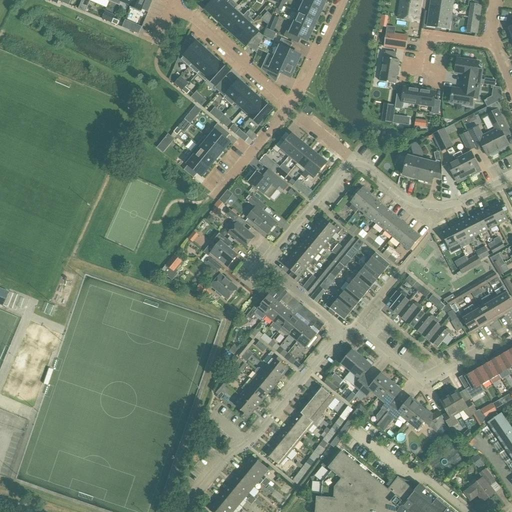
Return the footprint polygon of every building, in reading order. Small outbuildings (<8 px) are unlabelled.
[(150,0),(132,0),(131,6),(131,5),(129,8),(140,13),(142,10),(148,12),(153,1),(150,0)] [(213,17),(226,3),(222,0),(214,0),(205,10),(213,17)] [(321,11),(326,1),(323,0),(300,0),(300,1),(304,3),(321,11)] [(421,0),(400,0),(398,19),(418,22),(421,0)] [(431,0),(427,27),(449,30),(453,0),(431,0)] [(234,10),(226,3),(213,17),(222,24),(234,10)] [(321,11),(304,3),(300,13),(316,21),(321,11)] [(244,16),(236,8),(234,10),(222,24),(230,32),(244,16)] [(251,25),(254,21),(249,17),(251,15),(250,13),(248,11),(244,16),(230,32),(238,39),(251,25)] [(471,11),(470,18),(479,20),(480,13),(471,11)] [(300,13),(298,12),(293,21),(293,22),(312,31),(316,21),(300,13)] [(114,19),(115,16),(110,14),(107,21),(112,23),(114,19)] [(286,31),(283,37),(298,43),(300,38),(307,41),(312,31),(293,22),(293,21),(291,20),(291,21),(286,31)] [(130,31),(138,35),(142,27),(133,24),(130,31)] [(263,37),(258,33),(259,32),(251,25),(238,39),(246,47),(249,44),(257,51),(263,37)] [(469,25),(468,32),(477,34),(478,27),(469,25)] [(405,50),(407,38),(393,36),(393,41),(386,40),(385,47),(405,50)] [(281,47),(276,57),(295,67),(300,56),(289,50),(292,43),(282,38),(278,46),(281,47)] [(192,64),(205,50),(197,42),(193,47),(186,40),(181,52),(184,56),(181,60),(189,68),(193,64),(192,64)] [(200,71),(213,57),(205,50),(192,64),(193,64),(200,71)] [(384,58),(380,82),(396,84),(397,76),(398,76),(399,68),(398,68),(399,60),(395,60),(396,53),(386,52),(385,58),(384,58)] [(264,65),(262,70),(276,83),(281,73),(290,77),(295,67),(276,57),(269,54),(264,65)] [(221,64),(213,57),(200,71),(197,74),(205,82),(208,79),(221,64)] [(480,87),(483,70),(478,69),(479,62),(457,59),(455,73),(465,74),(463,84),(480,87)] [(230,71),(221,63),(221,64),(208,79),(216,86),(215,88),(220,93),(230,81),(226,76),(230,71)] [(235,102),(248,88),(239,81),(235,85),(230,81),(220,93),(224,97),(223,98),(232,106),(235,102)] [(478,100),(480,87),(463,84),(462,90),(453,89),(450,102),(472,106),(473,99),(478,100)] [(492,97),(484,101),(487,107),(491,105),(497,102),(500,101),(503,99),(501,88),(493,87),(492,97)] [(243,109),(256,95),(248,88),(235,102),(243,109)] [(418,104),(420,90),(404,88),(403,96),(397,95),(395,108),(401,109),(402,102),(418,104)] [(434,101),(436,93),(420,90),(418,104),(433,106),(432,114),(438,115),(440,101),(434,101)] [(200,96),(196,92),(191,98),(195,101),(200,96)] [(264,103),(263,102),(256,95),(243,109),(251,116),(251,117),(264,103)] [(267,116),(272,110),(264,102),(263,102),(264,103),(251,117),(251,116),(250,117),(259,125),(263,120),(264,120),(268,116),(267,116)] [(493,110),(487,113),(488,115),(491,121),(496,130),(489,133),(498,151),(499,153),(506,149),(506,147),(509,145),(503,134),(509,131),(502,116),(499,110),(501,109),(497,103),(497,102),(491,105),(493,110)] [(395,105),(385,103),(383,119),(382,121),(393,123),(393,121),(394,115),(395,105)] [(197,116),(201,111),(195,106),(191,111),(197,116)] [(230,134),(218,124),(207,137),(206,137),(223,151),(230,143),(226,139),(230,134)] [(239,129),(233,125),(229,130),(235,134),(239,129)] [(478,127),(468,132),(475,147),(482,145),(483,148),(487,156),(491,155),(492,156),(499,153),(498,151),(489,133),(483,136),(478,127)] [(249,137),(239,129),(235,134),(245,142),(249,137)] [(338,129),(335,133),(342,140),(346,137),(338,129)] [(445,129),(432,135),(440,151),(453,145),(445,129)] [(468,132),(461,136),(468,151),(475,147),(468,132)] [(281,139),(272,149),(278,154),(280,151),(289,158),(290,156),(301,142),(292,135),(286,143),(281,139)] [(206,137),(207,137),(205,136),(198,144),(216,160),(223,151),(206,137)] [(290,156),(298,162),(309,149),(301,142),(290,156)] [(216,160),(198,144),(191,153),(209,168),(216,160)] [(317,156),(309,149),(298,162),(295,166),(304,173),(307,170),(307,169),(317,156)] [(461,151),(457,153),(468,176),(471,174),(472,176),(481,171),(471,152),(463,156),(461,151)] [(209,168),(191,153),(184,161),(188,165),(184,170),(194,178),(198,173),(202,177),(209,168)] [(456,160),(448,164),(458,183),(466,179),(466,177),(468,176),(457,153),(453,155),(456,160)] [(263,159),(260,162),(264,165),(268,169),(270,167),(274,162),(265,155),(263,159)] [(307,169),(307,170),(315,176),(326,163),(317,156),(307,169)] [(409,156),(404,176),(417,179),(422,160),(409,156)] [(390,175),(398,165),(391,159),(383,169),(390,175)] [(422,160),(417,179),(431,183),(432,177),(442,179),(442,162),(436,160),(435,163),(422,160)] [(279,168),(277,172),(285,178),(287,175),(279,168)] [(257,173),(249,182),(253,185),(252,187),(257,191),(258,189),(270,199),(277,189),(279,187),(284,191),(288,185),(270,170),(264,178),(257,173)] [(353,204),(350,208),(355,213),(359,209),(371,195),(372,194),(363,187),(361,190),(359,188),(351,198),(353,200),(350,202),(353,204)] [(221,199),(219,200),(223,204),(224,204),(228,200),(223,195),(221,199)] [(371,195),(359,209),(367,216),(379,202),(371,195)] [(256,207),(248,217),(268,233),(276,223),(262,211),(265,206),(253,196),(249,201),(256,207)] [(379,202),(367,216),(376,223),(387,209),(379,202)] [(489,208),(490,209),(498,225),(508,220),(504,212),(507,210),(504,204),(501,206),(499,202),(489,208)] [(229,209),(225,213),(234,221),(238,216),(229,209)] [(387,209),(376,223),(384,230),(396,216),(387,209)] [(490,209),(480,214),(488,230),(498,225),(490,209)] [(480,214),(471,218),(479,235),(488,230),(480,214)] [(396,216),(384,230),(393,237),(404,223),(396,216)] [(323,217),(316,225),(332,238),(336,233),(338,234),(342,229),(337,224),(334,226),(323,217)] [(471,218),(461,223),(471,243),(473,242),(474,240),(473,238),(479,235),(471,218)] [(233,227),(229,233),(245,247),(254,236),(244,227),(237,222),(237,223),(234,221),(231,225),(233,227)] [(404,223),(393,237),(401,244),(413,230),(404,223)] [(461,223),(451,228),(461,248),(471,243),(461,223)] [(316,225),(310,233),(328,248),(330,247),(329,245),(327,243),(332,238),(316,225)] [(354,225),(349,231),(353,234),(358,228),(354,225)] [(358,228),(353,234),(357,237),(361,231),(358,228)] [(451,228),(441,233),(450,249),(451,253),(461,248),(451,228)] [(413,230),(401,244),(409,251),(421,237),(413,230)] [(198,235),(194,231),(188,238),(192,242),(198,235)] [(211,242),(204,251),(209,255),(211,252),(228,266),(238,255),(233,250),(229,247),(233,242),(220,231),(211,242)] [(310,233),(303,241),(319,254),(323,248),(325,250),(327,250),(328,248),(310,233)] [(369,237),(366,241),(372,245),(375,241),(369,237)] [(197,241),(194,245),(201,251),(205,247),(197,241)] [(303,241),(297,249),(315,264),(316,263),(316,261),(314,259),(319,254),(303,241)] [(375,241),(372,245),(377,250),(380,246),(375,241)] [(343,247),(330,263),(333,266),(346,250),(343,247)] [(353,247),(346,255),(351,259),(358,251),(353,247)] [(297,249),(290,256),(306,269),(310,264),(312,266),(314,266),(315,264),(297,249)] [(386,251),(383,254),(388,259),(391,255),(386,251)] [(368,256),(366,258),(384,273),(390,264),(376,253),(372,258),(370,256),(368,256)] [(173,271),(181,261),(173,255),(165,265),(173,271)] [(346,255),(340,263),(345,267),(351,259),(346,255)] [(391,255),(388,259),(394,264),(397,260),(391,255)] [(290,256),(283,264),(296,275),(293,278),(298,283),(302,278),(300,276),(306,269),(290,256)] [(210,257),(205,264),(216,273),(222,267),(210,257)] [(367,264),(363,269),(377,280),(384,273),(366,258),(365,260),(365,263),(367,264)] [(468,261),(458,267),(463,275),(472,269),(470,266),(468,261)] [(330,263),(316,278),(320,281),(333,266),(330,263)] [(354,272),(353,273),(353,274),(371,288),(377,280),(363,269),(359,274),(356,271),(354,272)] [(492,275),(487,278),(489,282),(494,280),(498,277),(495,273),(492,275)] [(221,274),(211,285),(217,290),(215,292),(221,297),(222,295),(228,299),(237,287),(221,274)] [(353,281),(350,284),(364,296),(371,288),(353,274),(351,277),(351,279),(353,281)] [(409,275),(405,280),(418,291),(422,286),(409,275)] [(316,278),(307,290),(311,293),(320,281),(316,278)] [(487,278),(478,283),(480,288),(489,282),(487,278)] [(478,283),(469,289),(471,293),(480,288),(478,283)] [(350,284),(343,292),(358,304),(364,296),(350,284)] [(320,286),(311,297),(316,301),(325,290),(320,286)] [(422,286),(418,291),(426,297),(430,292),(422,286)] [(501,292),(496,295),(497,296),(507,313),(511,310),(511,301),(506,291),(503,287),(499,289),(501,292)] [(0,288),(0,305),(2,306),(8,292),(0,288)] [(469,289),(460,294),(463,298),(464,301),(465,301),(463,298),(471,293),(469,289)] [(340,296),(337,300),(351,312),(358,304),(343,292),(340,290),(338,292),(338,295),(340,296)] [(401,295),(390,308),(398,315),(410,301),(405,297),(407,296),(406,293),(403,291),(401,291),(399,294),(401,295)] [(247,315),(239,325),(241,327),(248,323),(252,319),(257,313),(263,318),(266,315),(277,301),(276,300),(269,294),(259,307),(256,305),(247,315)] [(455,297),(454,298),(456,302),(463,298),(460,294),(455,297)] [(285,308),(279,303),(283,298),(280,295),(276,300),(277,301),(266,315),(274,322),(285,308)] [(433,295),(428,300),(434,304),(438,299),(433,295)] [(490,295),(486,297),(488,301),(498,318),(507,313),(497,296),(492,299),(490,295)] [(332,297),(326,305),(330,308),(335,312),(344,319),(344,320),(351,312),(337,300),(332,297)] [(484,304),(479,306),(490,323),(498,318),(488,301),(486,297),(481,300),(484,304)] [(410,301),(398,315),(406,322),(420,305),(417,303),(415,303),(414,305),(410,301)] [(420,305),(406,322),(414,328),(425,314),(421,311),(422,309),(422,307),(420,305)] [(472,305),(468,307),(471,311),(481,329),(490,323),(479,306),(475,309),(472,305)] [(466,314),(462,316),(467,324),(463,326),(466,331),(469,329),(471,331),(468,333),(469,335),(472,334),(481,329),(471,311),(468,307),(464,310),(466,314)] [(274,322),(271,325),(278,332),(282,328),(293,314),(291,313),(285,308),(274,322)] [(301,321),(295,316),(299,311),(295,308),(291,313),(293,314),(282,328),(282,329),(281,330),(281,331),(284,333),(286,335),(287,335),(288,334),(289,335),(301,321)] [(425,314),(414,328),(422,334),(435,318),(433,316),(431,316),(429,318),(425,314)] [(455,314),(450,317),(452,321),(452,322),(457,332),(464,328),(455,314)] [(435,318),(422,334),(430,341),(441,327),(437,324),(438,322),(438,320),(435,318)] [(309,327),(307,326),(301,321),(289,335),(297,341),(309,327)] [(309,327),(297,341),(306,348),(307,346),(309,348),(318,338),(316,336),(317,334),(311,329),(314,324),(311,321),(307,326),(309,327)] [(441,327),(430,341),(438,348),(449,334),(450,335),(452,333),(452,331),(449,329),(447,329),(445,331),(441,327)] [(493,327),(487,330),(490,338),(496,335),(493,327)] [(255,329),(251,334),(257,339),(259,337),(260,338),(263,335),(255,329)] [(389,331),(383,340),(388,344),(395,336),(389,331)] [(251,338),(244,346),(248,349),(255,341),(251,338)] [(280,346),(272,340),(268,344),(276,351),(280,346)] [(249,358),(253,353),(248,349),(244,346),(240,351),(244,354),(249,358)] [(288,353),(280,346),(276,351),(284,357),(288,353)] [(353,349),(341,363),(351,371),(362,357),(353,349)] [(511,355),(509,350),(500,355),(508,370),(511,367),(511,355)] [(273,357),(266,364),(282,377),(288,369),(281,363),(282,360),(272,351),(270,354),(273,357)] [(288,353),(284,357),(293,364),(296,360),(288,353)] [(500,355),(491,361),(501,378),(505,376),(503,373),(508,370),(500,355)] [(351,383),(360,390),(369,379),(364,375),(372,365),(371,365),(373,363),(368,359),(366,361),(362,357),(351,371),(356,376),(351,383)] [(491,361),(482,366),(490,380),(492,384),(501,378),(491,361)] [(258,368),(256,370),(275,385),(282,377),(266,364),(262,370),(260,368),(258,368)] [(482,366),(473,371),(482,385),(490,380),(482,366)] [(238,367),(234,373),(237,376),(242,371),(238,367)] [(257,375),(253,380),(269,393),(275,385),(256,370),(255,371),(255,373),(257,375)] [(473,371),(464,376),(471,387),(465,390),(471,399),(485,391),(484,390),(482,385),(473,371)] [(379,397),(392,381),(382,373),(375,382),(370,378),(369,379),(360,390),(357,394),(362,399),(366,395),(367,396),(372,391),(379,397)] [(330,376),(325,383),(335,390),(340,384),(330,376)] [(246,383),(244,386),(262,401),(269,393),(253,380),(249,386),(246,383)] [(223,381),(214,392),(218,395),(226,384),(223,381)] [(385,411),(374,424),(378,427),(400,401),(399,402),(395,398),(402,390),(392,381),(379,397),(386,403),(382,408),(385,411)] [(245,391),(240,396),(256,408),(262,401),(244,386),(242,388),(245,391)] [(321,386),(314,395),(328,406),(335,398),(321,386)] [(458,391),(449,396),(460,413),(465,410),(469,417),(477,412),(470,400),(465,403),(458,391)] [(511,397),(510,394),(501,399),(504,404),(511,399),(511,397)] [(314,395),(307,403),(321,415),(328,406),(314,395)] [(240,396),(234,404),(241,410),(239,412),(247,419),(256,408),(240,396)] [(449,396),(441,401),(448,413),(443,416),(450,428),(458,423),(454,416),(460,413),(449,396)] [(400,401),(378,427),(383,431),(386,427),(387,428),(395,419),(396,420),(401,415),(408,421),(421,406),(411,397),(404,405),(400,401)] [(501,399),(489,406),(493,414),(497,412),(496,409),(504,404),(501,399)] [(307,403),(300,411),(314,423),(321,415),(307,403)] [(360,405),(356,410),(361,414),(363,416),(367,411),(360,405)] [(349,406),(341,417),(345,420),(353,409),(349,406)] [(421,406),(408,421),(418,429),(424,422),(436,431),(445,420),(439,410),(434,414),(432,412),(427,408),(426,410),(421,406)] [(356,410),(330,445),(335,449),(361,414),(356,410)] [(300,411),(293,420),(307,432),(309,430),(313,433),(318,427),(314,424),(314,423),(300,411)] [(511,428),(502,414),(489,422),(511,456),(511,428)] [(341,417),(334,426),(338,429),(340,427),(345,420),(341,417)] [(293,420),(286,428),(301,440),(307,432),(293,420)] [(334,426),(328,434),(332,437),(338,429),(334,426)] [(286,428),(280,437),(294,448),(301,440),(286,428)] [(328,434),(323,441),(327,444),(332,437),(328,434)] [(280,437),(273,445),(287,457),(294,448),(280,437)] [(273,445),(265,454),(280,465),(287,457),(273,445)] [(320,445),(315,452),(319,455),(324,448),(320,445)] [(332,471),(322,482),(321,497),(317,497),(315,511),(453,511),(420,485),(415,491),(398,477),(388,489),(342,451),(328,468),(332,471)] [(315,452),(310,458),(314,461),(319,455),(315,452)] [(473,458),(479,467),(484,463),(478,454),(473,458)] [(253,457),(246,466),(261,479),(269,469),(253,457)] [(307,463),(302,469),(306,472),(311,466),(307,463)] [(246,466),(239,474),(254,487),(261,479),(246,466)] [(302,469),(293,481),(297,484),(306,472),(302,469)] [(483,478),(464,492),(471,501),(478,495),(483,502),(495,493),(490,486),(495,482),(486,469),(480,474),(483,478)] [(239,474),(231,483),(247,496),(254,487),(239,474)] [(231,483),(224,492),(240,505),(247,496),(231,483)] [(224,492),(217,501),(230,511),(233,511),(240,505),(224,492)] [(230,511),(217,501),(209,510),(211,511),(230,511)]
